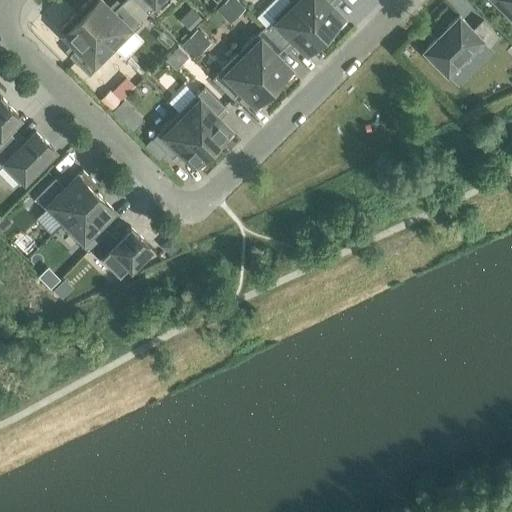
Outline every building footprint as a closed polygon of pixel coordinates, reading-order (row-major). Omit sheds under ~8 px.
[(100,0),(88,0),(77,11),(115,49),(141,23),(121,3),(112,11),(100,0)] [(155,0),(134,0),(147,13),(156,4),(154,2),(155,0)] [(236,0),(225,0),(216,10),(230,23),(245,8),(236,0)] [(290,0),(289,0),(264,25),(284,46),(293,37),(306,51),(323,34),(324,33),(290,0)] [(290,0),(324,33),(323,34),(328,38),(346,20),(328,2),(330,0),(290,0)] [(511,0),(496,0),(508,11),(504,15),(511,22),(511,0)] [(115,49),(77,11),(59,29),(77,46),(68,55),(89,75),(115,49)] [(195,11),(184,23),(190,29),(202,18),(195,11)] [(472,29),(458,15),(424,49),(447,72),(480,39),(488,47),(499,37),(482,20),(472,29)] [(264,25),(238,51),(276,89),(293,72),(276,54),(284,46),(264,25)] [(197,29),(182,44),(195,57),(210,43),(197,29)] [(178,46),(165,59),(175,69),(188,57),(178,46)] [(276,89),(238,51),(212,78),(232,98),(241,89),(258,107),(276,89)] [(204,86),(178,112),(215,150),(233,132),(215,115),(224,106),(204,86)] [(110,89),(100,99),(110,110),(120,100),(110,89)] [(0,148),(13,135),(4,126),(17,113),(0,95),(0,148)] [(215,150),(178,112),(146,144),(160,159),(166,153),(172,158),(180,150),(198,167),(215,150)] [(13,135),(0,148),(0,166),(1,166),(19,184),(38,164),(42,167),(55,154),(51,151),(53,149),(35,131),(22,144),(13,135)] [(34,197),(62,225),(95,191),(96,192),(100,188),(82,169),(60,191),(50,181),(34,197)] [(88,251),(90,248),(108,231),(99,222),(113,209),(96,192),(95,191),(62,225),(88,251)] [(108,231),(90,248),(99,258),(100,256),(118,274),(148,244),(130,226),(116,240),(108,231)] [(165,240),(165,250),(170,255),(180,245),(170,235),(165,240)]
